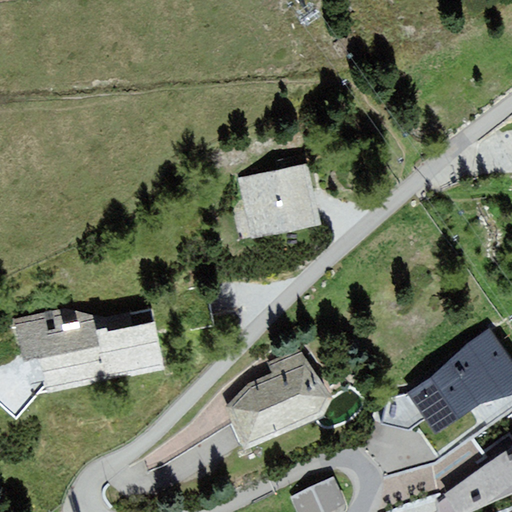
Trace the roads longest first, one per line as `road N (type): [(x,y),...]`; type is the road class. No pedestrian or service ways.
road 1 (residential): [(92,511),(86,494),(94,478),(148,439),(293,291),(511,103)]
road 2 (residential): [(361,511),(366,476),(340,458),(213,511)]
